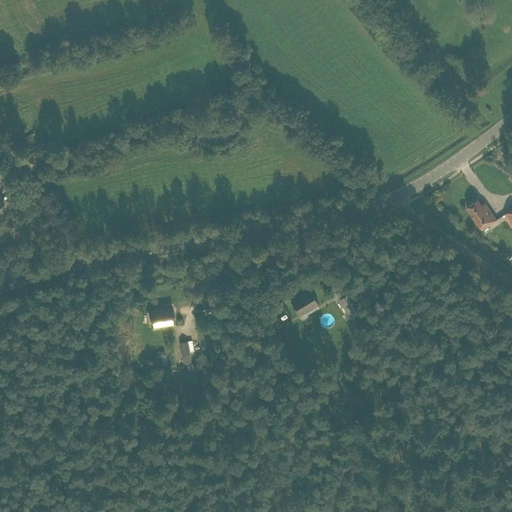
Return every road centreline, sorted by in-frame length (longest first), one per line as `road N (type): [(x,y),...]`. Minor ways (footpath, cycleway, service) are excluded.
road 1 (secondary): [(0,290),(77,262),(163,244),(325,222),(399,196),(511,120)]
road 2 (track): [(511,282),(406,202)]
